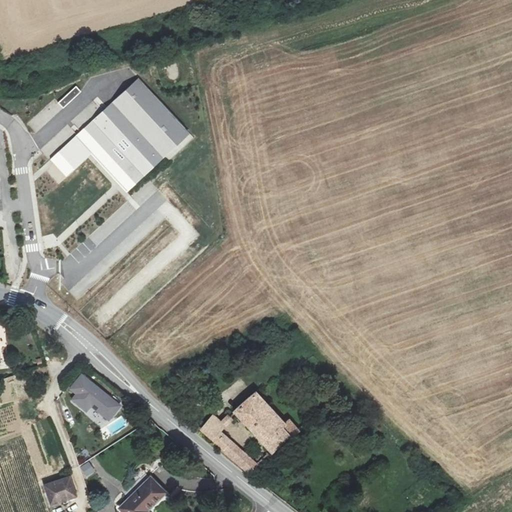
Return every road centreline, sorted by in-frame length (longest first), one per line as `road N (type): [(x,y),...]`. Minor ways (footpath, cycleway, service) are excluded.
road 1 (secondary): [(30,302),(274,504)]
road 2 (unknown): [(78,336),(52,373),(88,487)]
